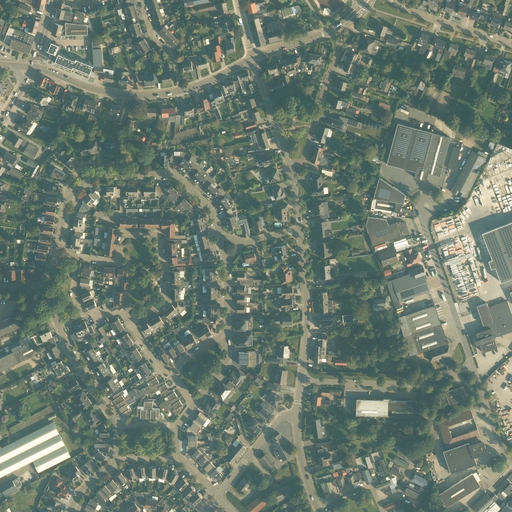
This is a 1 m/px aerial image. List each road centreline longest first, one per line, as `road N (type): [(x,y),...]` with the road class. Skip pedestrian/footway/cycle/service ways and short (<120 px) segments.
road 1 (unclassified): [(299,381),(421,385),(476,368)]
road 2 (residential): [(128,317),(163,301),(160,233),(122,233),(117,263)]
road 3 (unclassified): [(476,368),(426,231),(426,205)]
road 4 (tertiary): [(30,67),(119,94),(180,90)]
road 5 (unclassified): [(299,381),(306,317),(299,229)]
road 6 (unclassified): [(289,165),(303,159),(339,41)]
road 7 (tertiary): [(252,58),(335,29),(368,0)]
road 8 (residential): [(120,175),(177,177),(211,211),(217,234)]
road 9 (unclassified): [(511,45),(394,0)]
